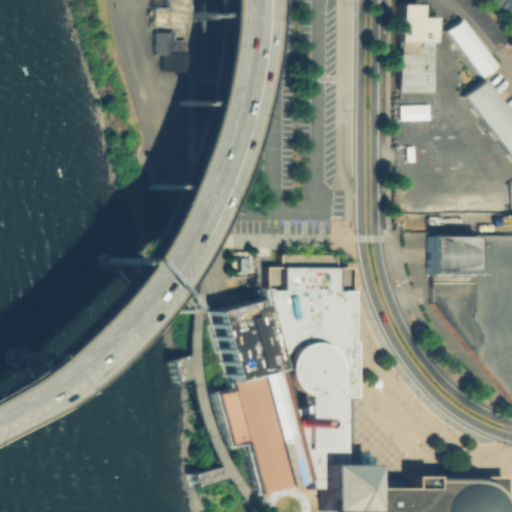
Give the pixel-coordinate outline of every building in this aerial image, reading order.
[(395,91),(394,3),(415,3),(415,16),(429,15),(430,91),(395,91)] [(494,64),(478,76),(443,30),(458,18),(494,64)] [(185,39),(185,70),(161,70),(161,54),(154,55),(153,32),(173,31),(173,39),(185,39)] [(480,79),(511,119),(511,163),(459,95),(480,79)] [(467,234),(467,272),(426,272),(423,272),(423,234),(467,234)] [(273,263),(273,253),(330,254),(330,265),(346,265),(346,340),(350,340),(350,396),(338,396),(337,463),(349,463),(361,463),(361,474),(361,486),(401,487),(401,475),(500,475),(500,511),(335,511),(314,511),(314,506),(314,488),(300,489),(297,479),(248,493),(247,488),(235,442),(221,445),(207,392),(220,389),(199,309),(212,306),(258,294),(258,263),(273,263)]
